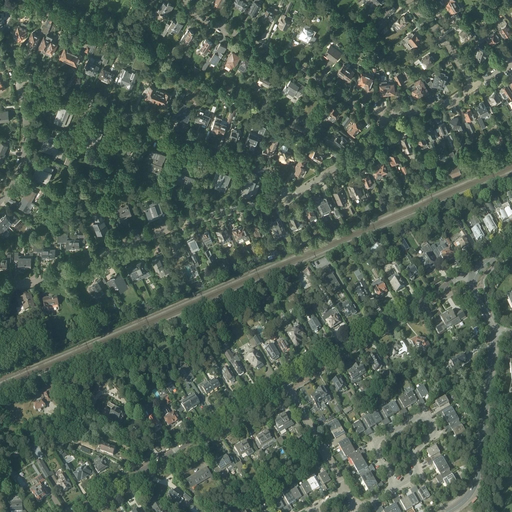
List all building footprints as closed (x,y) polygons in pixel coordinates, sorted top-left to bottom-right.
[(235,0),(233,4),(238,7),(239,7),(244,10),(248,0),(235,0)] [(254,0),(254,1),(249,12),(256,16),(262,5),(264,2),(260,0),(254,0)] [(446,5),(448,9),(450,12),(455,10),(455,11),(460,9),(455,0),(441,0),(445,6),(446,5)] [(387,5),(388,6),(381,13),(386,18),(396,9),(393,6),(395,5),(391,1),(387,5)] [(150,15),(153,17),(152,18),(154,19),(154,18),(155,18),(159,12),(163,14),(162,15),(167,18),(169,15),(168,14),(174,5),(169,2),(168,3),(166,3),(164,2),(158,11),(155,9),(150,15)] [(261,15),(264,16),(262,19),(266,21),(268,18),(271,20),(272,17),(274,18),(278,9),(269,5),(266,12),(263,11),(261,15)] [(284,14),(279,25),(286,28),(290,21),(292,22),(294,18),(286,14),(285,15),(284,14)] [(298,20),(299,20),(296,25),(299,27),(305,17),(302,15),(298,20)] [(397,24),(400,27),(401,28),(402,29),(406,25),(405,25),(409,21),(403,15),(401,18),(400,17),(395,22),(396,23),(397,24)] [(10,17),(3,34),(7,36),(14,19),(10,17)] [(164,27),(160,33),(164,37),(169,30),(173,32),(174,30),(177,32),(183,23),(178,20),(177,21),(175,21),(173,20),(170,25),(167,23),(164,27)] [(379,26),(380,26),(377,29),(379,31),(382,28),(387,23),(385,20),(379,26)] [(498,29),(504,37),(504,36),(505,37),(507,36),(507,34),(511,31),(507,24),(505,21),(500,24),(502,27),(498,29)] [(19,25),(14,36),(18,38),(18,39),(21,41),(23,36),(25,37),(27,32),(26,31),(27,30),(26,29),(26,28),(28,24),(22,22),(21,26),(19,25)] [(310,26),(307,24),(300,36),(313,43),(316,37),(312,35),(314,32),(309,29),(310,26)] [(386,26),(381,31),(381,33),(383,35),(384,35),(389,30),(386,26)] [(462,35),(465,40),(469,37),(471,40),(476,36),(474,34),(473,35),(469,28),(468,27),(462,32),(460,33),(460,34),(460,35),(461,35),(462,35)] [(185,34),(184,34),(179,42),(182,44),(185,39),(189,41),(190,42),(194,37),(192,36),(194,33),(188,29),(185,34)] [(500,39),(494,31),(487,36),(484,31),(480,34),(484,40),(486,39),(488,42),(490,41),(492,44),(494,43),(495,44),(498,42),(497,41),(500,39)] [(27,42),(28,45),(30,44),(35,47),(40,36),(33,32),(32,32),(29,40),(29,41),(27,42)] [(404,39),(407,42),(405,44),(410,49),(414,46),(421,40),(419,38),(420,37),(420,36),(419,36),(419,35),(418,35),(417,35),(415,33),(413,34),(412,33),(404,39)] [(45,36),(39,48),(38,51),(41,53),(43,51),(46,53),(52,40),(51,40),(53,37),(47,34),(46,37),(45,36)] [(484,40),(480,34),(476,37),(481,43),(484,40)] [(201,47),(199,50),(207,54),(209,50),(209,49),(210,50),(212,46),(211,45),(213,43),(206,39),(203,44),(203,43),(201,46),(202,46),(201,47)] [(56,42),(52,40),(46,53),(50,55),(51,52),(53,54),(58,43),(56,42)] [(67,43),(65,47),(60,58),(68,61),(74,50),(69,48),(71,44),(67,43)] [(84,69),(87,71),(86,71),(89,73),(95,59),(91,57),(91,56),(97,45),(93,43),(91,48),(88,53),(89,53),(87,57),(89,57),(84,69)] [(220,43),(210,60),(216,64),(226,47),(220,43)] [(331,45),(324,54),(335,62),(342,52),(331,45)] [(476,56),(478,57),(477,58),(482,60),(483,58),(485,59),(487,50),(484,49),(484,48),(482,47),(482,49),(476,47),(475,51),(477,52),(476,56)] [(78,52),(74,50),(68,61),(77,65),(82,54),(83,50),(80,48),(78,52)] [(227,61),(225,65),(232,69),(234,65),(240,56),(233,51),(227,61)] [(126,55),(122,62),(125,64),(127,60),(130,61),(131,58),(133,55),(127,52),(126,55)] [(165,58),(172,62),(175,58),(169,53),(165,58)] [(89,73),(92,74),(93,73),(95,74),(99,66),(101,62),(103,63),(105,58),(106,55),(104,54),(101,60),(96,58),(95,59),(89,73)] [(430,57),(429,55),(421,60),(427,67),(434,62),(432,60),(434,59),(431,56),(430,57)] [(238,67),(238,68),(239,68),(243,71),(245,73),(248,69),(246,68),(246,67),(251,60),(245,56),(240,63),(241,64),(240,64),(238,67)] [(206,60),(201,68),(204,70),(209,62),(206,60)] [(341,65),(342,66),(337,72),(342,76),(349,67),(346,65),(348,62),(345,60),(341,65)] [(105,80),(108,82),(108,81),(111,82),(115,73),(116,70),(114,69),(115,68),(111,66),(109,70),(105,80)] [(196,76),(200,69),(195,66),(190,72),(196,76)] [(436,69),(437,71),(435,78),(446,82),(447,78),(446,78),(447,75),(444,74),(444,73),(440,72),(441,70),(443,69),(441,66),(436,69)] [(353,70),(349,67),(342,76),(348,80),(357,69),(355,67),(353,70)] [(100,77),(102,78),(102,79),(105,80),(109,70),(103,68),(99,76),(100,77)] [(123,82),(129,84),(128,87),(132,88),(133,86),(135,80),(134,80),(137,74),(133,72),(132,74),(127,72),(128,70),(124,69),(122,73),(121,75),(120,79),(119,79),(118,81),(119,81),(118,83),(122,85),(123,82)] [(358,85),(359,84),(360,83),(363,85),(368,74),(362,71),(358,81),(356,81),(356,83),(356,84),(358,85)] [(367,87),(368,89),(369,89),(370,89),(371,87),(370,85),(374,77),(372,76),(373,74),(369,72),(368,74),(363,85),(367,87)] [(254,84),(261,87),(263,85),(268,87),(272,79),(267,77),(267,76),(262,73),(262,74),(259,79),(257,77),(254,84)] [(398,85),(404,82),(399,74),(394,77),(398,85)] [(422,95),(424,93),(424,94),(425,95),(428,93),(428,92),(428,91),(422,80),(424,79),(423,78),(421,74),(418,75),(419,78),(414,81),(415,84),(422,95)] [(216,86),(220,80),(215,77),(211,83),(216,86)] [(446,85),(446,82),(435,78),(433,84),(431,81),(428,83),(432,89),(435,86),(436,85),(438,86),(443,87),(444,87),(444,85),(446,85)] [(149,98),(151,99),(156,101),(164,81),(162,80),(159,86),(162,87),(161,89),(150,85),(149,87),(148,88),(149,89),(147,94),(146,94),(145,96),(145,98),(147,98),(149,98)] [(283,90),(287,92),(294,96),(295,93),(299,96),(304,87),(299,84),(298,85),(290,80),(287,86),(286,85),(283,90)] [(156,101),(164,104),(165,105),(167,106),(168,105),(169,103),(168,102),(170,97),(171,97),(171,95),(172,94),(163,91),(165,87),(166,82),(164,81),(156,101)] [(394,82),(387,83),(388,94),(395,93),(394,82)] [(415,84),(409,87),(415,98),(422,95),(415,84)] [(506,99),(503,100),(506,105),(509,103),(509,102),(511,101),(509,98),(510,98),(511,96),(511,92),(507,85),(499,90),(505,98),(506,99)] [(491,103),(492,105),(495,103),(496,105),(502,101),(501,99),(496,92),(495,93),(494,92),(492,94),(493,94),(489,97),(493,102),(491,103)] [(480,104),(477,105),(479,110),(478,111),(479,114),(481,114),(483,117),(489,113),(488,110),(489,109),(489,107),(488,107),(486,108),(483,102),(482,101),(480,102),(480,103),(480,104)] [(183,102),(178,113),(177,118),(188,122),(192,111),(189,110),(191,105),(183,102)] [(67,125),(68,123),(72,115),(72,113),(71,112),(66,110),(66,109),(61,107),(59,111),(59,110),(57,114),(58,114),(57,116),(56,117),(57,117),(55,121),(57,121),(61,123),(67,125)] [(328,114),(333,116),(331,119),(334,120),(339,112),(335,109),(336,109),(332,107),(328,114)] [(0,120),(9,120),(8,111),(0,111),(0,108),(0,120)] [(222,119),(218,131),(223,134),(226,128),(227,128),(230,123),(231,123),(232,120),(236,110),(232,108),(227,121),(222,119)] [(465,118),(462,120),(463,122),(465,126),(469,134),(473,132),(469,123),(468,124),(467,121),(474,118),(476,117),(475,114),(473,115),(470,108),(467,110),(467,111),(465,113),(467,118),(465,118)] [(195,120),(200,121),(199,124),(205,127),(210,116),(203,114),(204,111),(199,109),(195,120)] [(300,115),(296,113),(290,125),(305,134),(308,130),(311,125),(307,123),(304,128),(297,124),(298,121),(300,119),(300,118),(298,117),(300,115)] [(321,113),(316,123),(319,125),(323,119),(322,119),(324,115),(321,113)] [(347,115),(342,123),(345,126),(351,118),(347,115)] [(215,119),(212,129),(218,131),(222,119),(216,117),(215,119)] [(457,117),(450,120),(455,131),(458,129),(460,132),(466,130),(465,126),(463,122),(460,123),(457,117)] [(481,117),(478,119),(482,129),(486,127),(485,124),(481,117)] [(349,127),(347,130),(351,133),(355,136),(360,129),(361,130),(363,127),(362,127),(362,126),(362,125),(361,124),(360,124),(355,121),(352,124),(349,127)] [(439,135),(438,136),(440,140),(444,139),(442,134),(444,133),(445,135),(448,133),(448,132),(448,131),(444,123),(438,126),(440,131),(438,132),(439,135)] [(242,131),(238,129),(239,127),(235,126),(234,128),(233,130),(232,130),(230,136),(234,138),(234,139),(235,139),(235,140),(236,141),(237,140),(239,140),(242,131)] [(245,143),(251,146),(250,148),(254,149),(259,135),(263,137),(266,128),(261,126),(257,135),(256,135),(257,134),(253,133),(250,132),(245,143)] [(426,135),(429,141),(433,150),(436,149),(433,142),(434,142),(433,139),(436,137),(437,137),(433,128),(426,131),(428,134),(426,135)] [(101,134),(98,133),(99,132),(93,130),(92,134),(91,133),(90,136),(91,137),(90,139),(89,139),(89,140),(88,144),(89,144),(93,146),(100,148),(101,146),(102,142),(104,143),(107,136),(101,134)] [(428,145),(424,136),(423,134),(417,136),(419,142),(417,143),(419,149),(428,145)] [(404,150),(406,153),(407,155),(414,151),(413,150),(414,149),(412,147),(415,146),(412,140),(409,142),(407,136),(406,137),(406,135),(405,135),(404,136),(403,137),(403,138),(401,139),(403,143),(399,145),(402,152),(404,150)] [(61,140),(47,136),(45,143),(43,142),(42,148),(46,149),(46,150),(49,151),(49,150),(51,151),(53,152),(53,151),(56,152),(56,151),(57,151),(58,147),(58,144),(60,145),(61,142),(61,140),(60,140),(61,140)] [(338,136),(335,140),(342,147),(343,145),(343,146),(347,142),(346,141),(347,140),(342,136),(340,138),(338,136)] [(262,152),(271,156),(271,155),(272,156),(278,139),(273,137),(272,139),(271,141),(271,142),(270,145),(268,144),(268,145),(265,144),(264,148),(263,148),(262,151),(263,151),(262,152)] [(330,147),(333,142),(327,138),(324,144),(330,147)] [(112,148),(109,155),(114,157),(115,157),(115,156),(116,156),(116,155),(117,152),(118,152),(120,151),(121,149),(126,151),(127,152),(127,153),(127,154),(128,155),(129,155),(130,155),(131,155),(132,153),(131,152),(132,150),(135,143),(126,139),(125,143),(122,142),(120,149),(119,150),(118,150),(112,148)] [(0,165),(7,151),(6,151),(8,145),(0,141),(0,165)] [(281,148),(278,154),(282,155),(280,159),(288,162),(290,158),(294,159),(296,156),(290,154),(291,152),(287,151),(288,148),(287,147),(288,146),(283,144),(281,148)] [(166,155),(153,151),(150,149),(148,156),(155,158),(153,163),(152,162),(153,163),(150,169),(158,172),(155,178),(159,179),(161,173),(160,173),(162,166),(163,161),(164,162),(166,155)] [(317,152),(315,151),(312,149),(309,155),(321,162),(324,156),(323,155),(324,153),(319,150),(317,152)] [(396,163),(397,166),(401,165),(404,173),(407,171),(404,165),(402,166),(396,151),(392,153),(393,154),(391,155),(392,159),(390,160),(392,165),(396,163)] [(450,159),(456,157),(453,151),(448,154),(450,159)] [(295,168),(297,169),(295,172),(301,176),(303,172),(305,173),(306,170),(305,169),(305,168),(303,166),(306,161),(305,161),(306,159),(299,154),(297,159),(299,160),(297,163),(295,168)] [(445,154),(440,156),(442,163),(448,160),(445,154)] [(385,172),(387,176),(389,175),(391,181),(395,179),(391,170),(388,171),(384,161),(378,164),(382,174),(385,172)] [(51,168),(40,164),(37,171),(36,170),(34,175),(37,177),(37,178),(40,179),(41,178),(43,179),(43,180),(44,180),(47,181),(48,180),(53,170),(51,169),(51,168)] [(195,177),(189,175),(192,168),(183,164),(180,172),(178,172),(175,181),(192,187),(195,177)] [(378,164),(371,167),(375,176),(382,174),(378,164)] [(458,165),(448,169),(451,175),(452,178),(461,174),(460,171),(458,165)] [(219,188),(223,189),(224,190),(226,186),(226,187),(227,185),(226,185),(227,183),(228,183),(229,180),(230,176),(225,174),(224,174),(225,174),(224,175),(221,174),(222,174),(217,172),(213,183),(212,185),(214,185),(219,188)] [(362,177),(366,186),(369,185),(371,188),(376,186),(374,179),(371,180),(369,174),(362,177)] [(242,194),(246,195),(249,196),(250,194),(251,192),(255,193),(258,185),(254,183),(251,182),(251,181),(252,181),(246,179),(245,183),(244,183),(243,186),(244,186),(243,188),(242,188),(242,189),(242,190),(241,193),(242,193),(242,194)] [(362,198),(366,197),(361,184),(358,186),(356,183),(355,183),(351,184),(351,185),(348,186),(351,194),(353,199),(361,195),(362,198)] [(23,188),(27,191),(23,197),(35,204),(32,202),(35,196),(38,198),(41,194),(42,192),(36,188),(34,191),(24,185),(23,188)] [(336,199),(337,202),(338,202),(339,204),(347,200),(342,189),(334,192),(336,199)] [(325,197),(323,198),(328,211),(334,208),(328,195),(328,194),(325,195),(325,196),(325,197)] [(13,204),(23,210),(29,214),(31,210),(28,208),(31,203),(34,205),(35,204),(23,197),(20,203),(15,201),(13,204)] [(317,200),(322,213),(328,211),(323,198),(321,199),(320,199),(320,198),(316,199),(317,200)] [(150,219),(152,219),(156,217),(155,216),(162,213),(157,199),(153,201),(154,202),(151,203),(147,204),(147,205),(146,205),(147,208),(146,209),(147,210),(148,212),(147,212),(148,216),(149,215),(150,219)] [(93,223),(94,225),(98,235),(108,230),(104,220),(105,219),(101,211),(107,209),(104,201),(97,204),(100,212),(93,215),(96,222),(93,223)] [(490,211),(491,213),(494,211),(488,201),(485,203),(486,204),(490,211)] [(118,209),(118,210),(122,221),(126,223),(128,219),(127,216),(129,215),(131,216),(132,214),(128,205),(126,204),(125,206),(123,207),(121,206),(120,208),(118,209)] [(509,222),(502,208),(501,205),(494,207),(496,210),(498,209),(499,212),(497,213),(500,220),(501,219),(501,220),(501,221),(501,222),(502,222),(502,221),(502,222),(504,222),(504,224),(509,222)] [(309,217),(311,220),(312,220),(316,219),(316,218),(317,218),(314,211),(313,211),(311,207),(310,208),(309,206),(305,208),(306,209),(309,217)] [(511,214),(511,215),(511,214),(511,213),(511,212),(509,207),(507,208),(506,206),(502,208),(509,222),(511,220),(511,214)] [(10,218),(6,214),(1,219),(9,227),(13,223),(15,225),(20,220),(14,214),(10,218)] [(290,223),(292,227),(294,230),(303,226),(302,222),(300,223),(297,215),(291,218),(292,222),(290,223)] [(483,221),(486,225),(485,226),(490,234),(494,232),(494,233),(497,231),(492,222),(493,222),(489,216),(485,218),(487,220),(484,222),(483,221)] [(275,219),(276,220),(274,221),(281,235),(287,232),(280,217),(275,219)] [(0,228),(0,235),(1,235),(3,237),(6,234),(9,231),(7,229),(9,227),(1,219),(0,220),(0,226),(1,227),(0,228)] [(273,221),(273,220),(268,223),(274,238),(281,235),(274,221),(273,221)] [(257,235),(260,234),(263,232),(264,235),(266,234),(265,232),(264,232),(261,223),(255,226),(257,230),(255,230),(255,231),(255,234),(257,235)] [(239,226),(239,227),(244,241),(250,239),(249,235),(245,225),(242,226),(241,225),(239,226)] [(219,230),(217,231),(219,235),(223,244),(231,240),(229,235),(226,227),(225,227),(225,226),(224,226),(223,226),(222,227),(222,228),(222,229),(219,230)] [(470,235),(472,240),(475,238),(477,242),(481,239),(481,240),(484,238),(480,231),(481,231),(478,226),(474,229),(475,230),(472,231),(472,230),(471,230),(473,233),(470,235)] [(240,239),(240,238),(243,237),(244,241),(239,227),(238,227),(237,227),(236,227),(235,229),(233,230),(237,240),(240,239)] [(203,236),(206,242),(208,241),(209,243),(210,243),(212,242),(213,241),(212,240),(208,232),(207,231),(205,232),(205,233),(203,234),(203,236)] [(58,243),(67,243),(67,248),(73,248),(73,237),(68,237),(68,234),(58,234),(58,243)] [(73,237),(73,248),(80,248),(80,243),(85,243),(85,235),(79,234),(73,234),(73,237)] [(191,239),(188,240),(194,254),(191,255),(194,262),(196,267),(200,265),(198,260),(199,259),(195,251),(196,250),(199,249),(194,236),(190,238),(191,239)] [(301,239),(303,245),(311,242),(308,236),(301,239)] [(468,246),(464,239),(454,245),(458,252),(461,251),(462,251),(464,250),(464,249),(465,248),(466,248),(468,247),(468,246)] [(179,248),(177,243),(170,245),(174,255),(180,252),(181,254),(184,252),(182,246),(179,248)] [(44,247),(44,244),(37,244),(37,252),(43,252),(42,258),(49,258),(49,247),(44,247)] [(55,247),(49,247),(49,258),(56,258),(56,254),(57,254),(57,244),(55,244),(55,247)] [(274,247),(275,250),(276,249),(279,255),(285,253),(281,244),(274,247)] [(420,259),(420,260),(420,261),(421,262),(420,262),(423,267),(424,269),(425,269),(425,270),(426,269),(427,269),(428,269),(428,268),(429,268),(430,267),(431,269),(435,267),(433,265),(434,265),(430,258),(428,255),(432,252),(433,252),(430,248),(428,245),(423,248),(427,255),(425,256),(421,258),(421,259),(420,259)] [(434,245),(430,248),(433,252),(432,252),(436,258),(441,256),(445,262),(449,260),(449,261),(453,258),(452,256),(454,255),(450,249),(450,248),(447,250),(444,245),(437,249),(434,245)] [(270,252),(271,254),(267,256),(268,259),(279,255),(276,249),(275,250),(270,252)] [(208,250),(204,251),(209,262),(214,260),(212,254),(210,255),(208,250)] [(15,261),(18,261),(18,266),(25,266),(25,255),(19,255),(19,252),(15,252),(15,261)] [(30,256),(25,255),(25,266),(31,267),(31,262),(33,263),(33,253),(30,253),(30,256)] [(1,257),(1,268),(1,269),(5,269),(8,269),(7,263),(11,263),(11,254),(7,254),(7,257),(1,257)] [(153,260),(157,270),(159,269),(162,275),(169,272),(162,254),(156,256),(157,258),(153,260)] [(141,262),(135,265),(139,276),(146,273),(141,262)] [(393,267),(398,276),(403,273),(397,264),(393,267)] [(135,265),(128,268),(133,279),(139,276),(135,265)] [(316,273),(330,295),(341,288),(327,266),(316,273)] [(301,272),(304,277),(307,275),(308,278),(313,276),(312,274),(313,273),(310,268),(309,268),(309,267),(301,272)] [(407,269),(407,270),(404,272),(405,273),(410,281),(412,282),(414,280),(414,278),(418,276),(413,268),(411,269),(410,267),(407,269)] [(111,279),(107,281),(111,288),(115,286),(116,288),(119,286),(120,286),(121,288),(128,285),(122,273),(115,276),(110,278),(111,279)] [(397,275),(388,281),(390,284),(396,293),(404,287),(399,279),(397,275)] [(92,286),(88,288),(93,296),(97,294),(98,295),(102,293),(103,292),(104,293),(107,291),(100,278),(95,281),(96,283),(92,285),(92,286)] [(356,286),(359,291),(357,292),(362,302),(369,298),(365,291),(368,289),(363,282),(356,286)] [(375,284),(371,286),(372,288),(378,298),(379,298),(381,299),(383,297),(383,295),(382,293),(386,291),(382,285),(381,285),(380,284),(378,285),(379,285),(379,286),(377,288),(376,286),(375,284)] [(111,292),(108,294),(113,303),(116,301),(111,292)] [(286,296),(288,299),(289,298),(292,302),(297,299),(294,295),(293,295),(291,292),(286,296)] [(18,303),(19,307),(22,306),(24,311),(34,308),(31,296),(21,299),(21,300),(20,301),(19,297),(16,298),(18,303)] [(43,299),(45,308),(40,309),(41,314),(42,314),(45,314),(45,309),(58,307),(57,298),(51,299),(51,298),(43,299)] [(296,308),(302,305),(298,300),(293,304),(296,308)] [(352,305),(344,310),(346,313),(345,314),(347,318),(353,314),(353,315),(354,315),(355,315),(356,314),(357,313),(356,312),(357,311),(356,310),(355,310),(352,305)] [(336,310),(322,319),(325,324),(327,323),(332,329),(339,324),(335,317),(339,314),(336,310)] [(448,312),(445,314),(451,324),(454,322),(455,324),(466,318),(462,311),(454,316),(451,311),(449,313),(448,312)] [(308,317),(311,322),(308,324),(313,333),(321,329),(315,320),(316,320),(312,315),(311,313),(308,315),(309,317),(308,317)] [(443,323),(435,328),(439,334),(445,331),(444,330),(447,329),(446,327),(451,324),(445,314),(442,316),(442,317),(440,318),(443,323)] [(276,322),(279,329),(284,326),(280,320),(276,322)] [(299,327),(297,324),(292,327),(302,342),(303,341),(302,340),(306,337),(299,326),(299,327)] [(302,342),(292,327),(284,332),(287,336),(288,335),(296,348),(297,348),(300,347),(300,345),(299,344),(302,342)] [(253,339),(258,347),(263,343),(258,336),(253,339)] [(414,348),(416,346),(422,348),(424,352),(430,349),(426,341),(425,341),(418,339),(418,338),(411,342),(411,343),(410,344),(412,347),(413,347),(414,348)] [(258,347),(253,339),(248,342),(253,350),(258,347)] [(283,339),(277,343),(279,345),(284,354),(287,353),(288,353),(289,352),(289,351),(290,351),(285,343),(283,339)] [(398,342),(387,350),(390,356),(391,355),(392,357),(398,353),(399,356),(408,350),(402,341),(399,343),(398,342)] [(263,346),(263,347),(272,362),(279,357),(274,348),(276,347),(275,344),(272,346),(268,348),(267,345),(265,345),(263,346)] [(239,376),(240,377),(244,374),(243,374),(244,373),(235,359),(234,359),(229,351),(224,354),(229,363),(230,362),(239,376)] [(250,354),(251,356),(248,358),(255,369),(257,368),(258,371),(264,367),(262,365),(255,353),(254,351),(250,354)] [(209,354),(206,355),(209,360),(214,368),(217,366),(211,356),(209,354)] [(368,359),(373,366),(372,367),(375,371),(380,368),(380,369),(383,367),(380,362),(379,362),(375,355),(368,359)] [(451,364),(449,365),(452,370),(454,369),(456,368),(456,369),(463,365),(462,364),(466,362),(462,355),(450,362),(451,364)] [(187,365),(183,367),(191,381),(194,379),(191,374),(192,374),(187,365)] [(358,365),(353,369),(354,370),(359,378),(362,376),(364,378),(367,376),(364,371),(363,372),(360,366),(359,366),(358,365)] [(183,367),(178,369),(181,373),(182,376),(184,378),(185,377),(188,383),(191,381),(183,367)] [(129,368),(126,370),(128,375),(131,381),(135,378),(132,372),(129,368)] [(235,379),(227,368),(220,372),(227,383),(229,382),(230,382),(231,383),(235,381),(234,379),(235,379)] [(354,370),(348,373),(351,378),(348,379),(352,386),(358,382),(358,383),(361,381),(359,378),(354,370),(353,369),(354,370)] [(387,375),(391,381),(396,378),(392,372),(387,375)] [(335,389),(337,392),(342,389),(344,393),(347,391),(339,378),(333,382),(336,388),(335,389)] [(220,388),(216,380),(209,384),(214,392),(220,388)] [(376,381),(371,384),(375,390),(380,388),(376,381)] [(43,400),(42,399),(33,403),(36,411),(45,407),(43,403),(47,402),(47,403),(51,401),(50,398),(56,396),(51,382),(44,384),(47,392),(44,394),(46,399),(43,400)] [(170,394),(176,390),(171,382),(165,386),(170,394)] [(202,388),(207,396),(214,392),(209,384),(202,388)] [(428,395),(423,387),(414,392),(422,405),(425,403),(422,399),(428,395)] [(320,390),(317,393),(322,402),(324,404),(327,402),(330,401),(323,389),(322,388),(320,389),(320,390)] [(405,397),(410,405),(416,402),(419,407),(422,405),(414,392),(405,397)] [(317,393),(310,396),(318,409),(321,407),(322,410),(326,407),(324,404),(322,402),(317,393)] [(194,394),(187,398),(187,399),(189,401),(193,409),(200,405),(195,397),(194,394)] [(172,403),(169,397),(164,400),(167,406),(172,403)] [(410,405),(405,397),(397,402),(404,415),(407,413),(405,409),(410,405)] [(440,408),(435,411),(437,414),(450,406),(445,397),(436,402),(440,408)] [(183,402),(179,405),(183,411),(184,410),(186,413),(193,409),(189,401),(187,399),(182,402),(183,402)] [(388,407),(393,415),(399,412),(401,417),(404,415),(397,402),(388,407)] [(117,424),(118,423),(119,423),(121,424),(125,417),(119,413),(121,410),(109,404),(107,407),(113,411),(111,415),(109,418),(114,421),(115,423),(117,424)] [(337,414),(343,411),(340,406),(334,409),(337,414)] [(437,414),(438,417),(443,414),(446,420),(455,415),(450,406),(437,414)] [(159,411),(164,419),(169,427),(175,423),(176,424),(179,421),(174,413),(171,415),(166,407),(159,411)] [(350,407),(343,411),(345,415),(352,411),(350,407)] [(393,415),(388,407),(379,412),(387,425),(390,423),(387,419),(393,415)] [(150,418),(148,420),(152,428),(153,427),(154,428),(156,426),(156,425),(158,425),(156,422),(157,422),(154,418),(153,417),(155,416),(151,409),(146,412),(150,418)] [(371,417),(376,425),(381,422),(384,427),(387,425),(379,412),(371,417)] [(281,415),(278,417),(286,429),(289,427),(288,425),(290,423),(284,414),(282,416),(281,415)] [(446,420),(449,425),(445,428),(446,431),(460,424),(455,415),(446,420)] [(322,418),(319,420),(322,424),(324,422),(327,421),(324,416),(321,417),(322,418)] [(276,419),(273,421),(277,426),(277,427),(276,428),(276,427),(275,427),(279,433),(286,429),(278,417),(275,419),(276,419)] [(371,417),(367,419),(362,422),(369,435),(372,433),(370,429),(376,425),(371,417)] [(327,424),(322,427),(324,431),(329,428),(332,434),(341,429),(336,420),(327,425),(327,424)] [(353,427),(358,435),(364,432),(366,437),(369,435),(362,422),(353,427)] [(446,431),(448,434),(453,432),(456,437),(465,432),(460,424),(446,431)] [(300,426),(295,430),(299,436),(304,433),(300,426)] [(336,439),(331,442),(332,445),(346,437),(341,429),(332,434),(336,439)] [(261,434),(269,447),(277,443),(279,448),(282,446),(278,440),(275,441),(274,438),(272,439),(267,432),(265,433),(264,432),(261,434)] [(256,443),(259,449),(262,448),(264,451),(269,447),(261,434),(258,436),(258,437),(256,438),(258,442),(256,443)] [(346,437),(332,445),(334,448),(339,445),(342,451),(351,446),(346,437)] [(243,443),(242,442),(239,444),(246,456),(250,454),(249,452),(250,451),(245,441),(243,443)] [(234,448),(240,457),(242,456),(243,458),(246,456),(239,444),(236,446),(236,447),(234,448)] [(115,449),(103,445),(101,452),(113,456),(115,449)] [(427,452),(430,458),(425,460),(427,464),(440,456),(436,448),(437,447),(435,445),(432,447),(433,449),(427,452)] [(78,449),(80,451),(89,455),(90,451),(85,449),(79,446),(78,449)] [(351,446),(342,451),(347,460),(350,458),(360,452),(359,450),(359,449),(354,452),(351,446)] [(365,453),(363,450),(360,452),(350,458),(355,467),(363,462),(360,456),(365,453)] [(223,457),(220,459),(227,469),(228,472),(235,467),(235,466),(233,463),(231,464),(226,456),(224,458),(223,457)] [(427,464),(429,467),(434,464),(437,470),(445,465),(440,456),(427,464)] [(98,474),(108,468),(103,459),(93,465),(98,474)] [(218,468),(213,471),(217,477),(220,475),(219,473),(226,469),(227,469),(220,459),(217,461),(217,462),(215,463),(218,468)] [(42,461),(36,464),(46,480),(53,475),(51,472),(49,473),(42,461)] [(363,462),(355,467),(360,476),(373,468),(371,465),(367,468),(363,462)] [(437,470),(440,475),(436,478),(437,481),(450,473),(447,468),(450,467),(448,463),(445,465),(437,470)] [(8,466),(4,468),(8,474),(11,479),(15,477),(11,471),(8,466)] [(78,469),(79,471),(74,474),(79,483),(82,481),(82,482),(86,480),(85,478),(91,475),(88,471),(86,470),(84,466),(78,469)] [(201,471),(201,472),(186,480),(191,489),(211,477),(206,468),(201,471)] [(373,468),(360,476),(364,484),(373,479),(370,474),(375,471),(375,470),(373,468)] [(330,482),(325,473),(316,478),(324,491),(327,490),(324,485),(330,482)] [(437,481),(439,484),(443,481),(447,487),(455,482),(450,473),(437,481)] [(57,483),(59,486),(57,487),(61,493),(63,492),(65,491),(66,492),(67,491),(68,490),(69,489),(68,487),(70,485),(69,484),(70,483),(69,481),(67,481),(66,479),(67,478),(66,476),(65,476),(64,475),(63,475),(62,474),(60,475),(60,476),(60,477),(62,480),(59,482),(57,483)] [(34,499),(35,498),(38,502),(40,503),(42,502),(42,500),(49,495),(44,487),(41,484),(45,481),(41,475),(35,479),(38,485),(35,486),(35,489),(37,491),(32,494),(33,494),(31,495),(31,496),(32,499),(34,499)] [(307,483),(312,492),(318,488),(321,493),(324,491),(316,478),(307,483)] [(373,479),(364,484),(370,493),(378,488),(379,489),(383,486),(381,482),(377,485),(373,479)] [(312,492),(307,483),(299,488),(307,501),(309,500),(307,495),(312,492)] [(419,492),(416,487),(413,489),(420,502),(429,497),(424,489),(419,492)] [(290,493),(295,502),(301,498),(303,503),(307,501),(299,488),(290,493)] [(410,491),(413,496),(407,499),(412,507),(420,502),(413,489),(410,491)] [(181,498),(172,491),(167,497),(176,504),(179,506),(183,500),(181,498)] [(185,493),(182,497),(189,503),(192,499),(185,493)] [(295,502),(290,493),(281,498),(289,511),(292,509),(290,505),(295,502)] [(401,502),(399,497),(396,499),(402,511),(403,511),(412,507),(407,499),(401,502)] [(273,503),(278,511),(283,508),(285,511),(287,511),(289,511),(281,498),(273,503)] [(392,501),(395,505),(390,509),(391,511),(402,511),(396,499),(392,501)] [(22,502),(11,502),(11,506),(11,511),(25,511),(24,510),(22,510),(22,505),(22,504),(22,502)] [(152,507),(154,511),(172,511),(165,511),(159,503),(152,507)]
